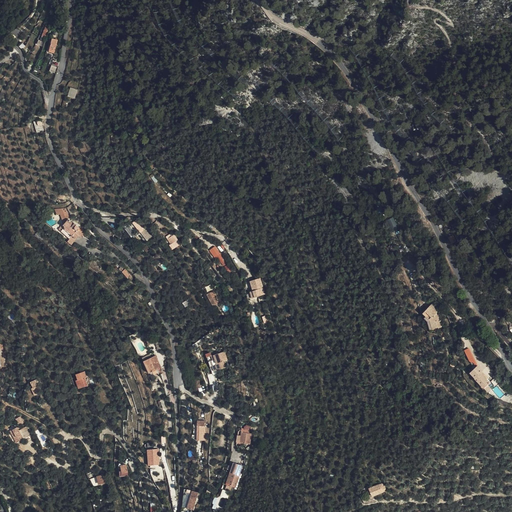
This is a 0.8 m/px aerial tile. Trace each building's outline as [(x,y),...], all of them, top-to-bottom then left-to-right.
[(75,99),(77,89),(70,87),(67,96),(75,99)] [(60,210),(63,221),(68,216),(69,215),(65,206),(55,206),(56,211),(60,210)] [(68,216),(63,221),(58,227),(69,237),(72,234),(75,238),(78,235),(81,237),(84,233),(78,229),(79,227),(79,226),(79,225),(78,224),(77,224),(76,224),(73,221),(72,223),(70,221),(71,219),(68,216)] [(131,222),(143,240),(149,236),(137,220),(135,221),(134,220),(131,222)] [(227,262),(220,253),(217,255),(221,261),(221,260),(225,264),(227,262)] [(260,276),(250,280),(251,282),(256,297),(260,295),(261,300),(267,298),(260,276)] [(216,305),(214,302),(218,300),(213,290),(206,294),(211,304),(216,305)] [(436,305),(430,298),(424,304),(428,312),(430,320),(432,327),(442,324),(438,310),(436,311),(435,307),(436,305)] [(428,312),(424,304),(421,307),(424,310),(422,312),(427,317),(429,328),(432,327),(430,320),(428,312)] [(149,331),(143,334),(148,345),(154,342),(149,331)] [(471,361),(476,363),(471,348),(467,349),(471,361)] [(214,360),(209,362),(213,372),(219,370),(227,367),(224,361),(228,360),(225,351),(212,356),(214,360)] [(150,358),(142,361),(147,373),(151,371),(155,370),(158,368),(155,361),(156,360),(154,356),(150,358)] [(477,366),(468,372),(472,378),(472,379),(480,390),(486,385),(481,378),(483,377),(480,373),(481,372),(477,366)] [(79,381),(77,381),(80,390),(89,387),(87,379),(88,379),(86,372),(77,375),(79,381)] [(27,426),(20,430),(24,438),(31,435),(27,426)] [(251,433),(241,432),(241,435),(240,442),(249,444),(251,433)] [(147,448),(149,465),(161,464),(159,447),(147,448)] [(243,466),(233,462),(225,484),(227,485),(231,486),(235,487),(243,466)] [(382,477),(371,481),(374,489),(385,484),(386,483),(387,482),(387,480),(387,479),(386,478),(384,477),(382,477)] [(198,491),(192,490),(187,507),(193,509),(198,491)]
